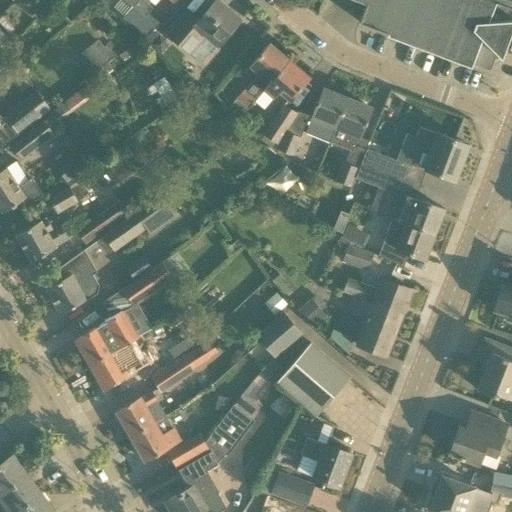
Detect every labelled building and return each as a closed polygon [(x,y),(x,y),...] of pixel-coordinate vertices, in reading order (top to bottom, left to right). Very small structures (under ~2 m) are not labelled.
[(144,0),(139,0),(132,8),(143,17),(153,8),(144,0)] [(217,45),(239,19),(217,0),(214,0),(197,20),(186,10),(166,34),(189,53),(205,35),(217,45)] [(511,0),(355,0),(365,4),(358,22),(387,33),(386,35),(470,67),(472,64),(490,70),(496,54),(500,58),(511,27),(511,19),(509,20),(511,10),(511,0)] [(114,59),(120,54),(110,42),(104,47),(97,39),(79,54),(95,74),(114,59)] [(263,90),(288,61),(268,44),(249,65),(259,73),(246,89),(245,88),(227,109),(238,119),(256,98),(263,90)] [(263,90),(273,98),(279,91),(289,100),(308,78),(288,61),(263,90)] [(21,160),(54,135),(52,132),(60,126),(57,122),(89,99),(80,88),(64,101),(50,112),(51,114),(44,119),(43,118),(9,143),(21,160)] [(305,132),(328,142),(346,98),(323,89),(311,116),(312,117),(305,132)] [(37,92),(4,117),(17,134),(50,109),(37,92)] [(328,142),(341,147),(352,151),(358,136),(359,136),(370,108),(346,98),(328,142)] [(261,140),(271,149),(296,113),(284,105),(261,140)] [(286,132),(296,113),(271,149),(276,153),(289,162),(292,156),(293,156),(301,137),(286,132)] [(424,169),(453,180),(467,145),(419,127),(414,139),(433,146),(424,169)] [(360,164),(396,178),(401,163),(366,149),(360,164)] [(68,161),(57,169),(66,182),(78,174),(68,161)] [(0,209),(2,213),(19,202),(21,200),(25,206),(42,196),(31,179),(27,181),(16,163),(6,169),(5,168),(0,171),(0,209)] [(358,169),(341,163),(334,180),(351,187),(358,169)] [(360,164),(355,178),(391,192),(396,178),(360,164)] [(69,187),(48,198),(56,212),(76,202),(76,200),(88,193),(89,193),(79,176),(67,182),(69,187)] [(405,224),(433,234),(442,209),(415,198),(415,199),(397,192),(393,204),(387,217),(405,224)] [(122,200),(76,232),(86,245),(131,213),(122,200)] [(340,211),(333,228),(341,233),(342,233),(349,214),(340,211)] [(136,214),(105,236),(113,248),(145,226),(136,214)] [(68,238),(60,224),(52,228),(45,216),(32,224),(15,235),(32,262),(49,251),(48,250),(68,238)] [(391,219),(378,255),(402,267),(407,253),(423,259),(433,234),(405,224),(392,218),(391,219)] [(346,224),(341,235),(353,241),(359,230),(346,224)] [(330,230),(325,240),(334,245),(340,235),(330,230)] [(341,235),(338,241),(347,244),(347,245),(362,250),(363,246),(353,241),(341,235)] [(347,245),(342,261),(367,269),(372,253),(362,250),(347,245)] [(58,281),(45,288),(60,314),(78,304),(96,294),(98,285),(89,271),(94,268),(84,250),(53,272),(58,281)] [(146,273),(122,289),(124,293),(133,306),(158,289),(156,286),(168,278),(158,264),(146,273)] [(342,290),(354,295),(403,314),(412,290),(381,278),(376,289),(347,278),(342,290)] [(506,320),(511,322),(511,285),(501,282),(493,311),(507,315),(506,320)] [(403,314),(354,295),(348,310),(366,317),(355,343),(386,356),(403,314)] [(75,339),(89,364),(113,351),(137,337),(122,312),(110,319),(99,326),(98,325),(75,339)] [(256,337),(273,357),(301,333),(283,313),(256,337)] [(167,349),(172,358),(192,347),(186,337),(167,349)] [(511,348),(502,345),(483,338),(475,360),(486,364),(476,389),(496,397),(497,394),(509,399),(511,390),(511,348)] [(183,356),(184,358),(153,378),(162,392),(194,372),(192,369),(217,352),(208,339),(183,356)] [(113,351),(89,364),(104,390),(121,380),(127,377),(127,376),(154,361),(147,349),(136,355),(129,342),(113,351)] [(349,376),(310,343),(276,382),(315,416),(349,376)] [(130,436),(165,416),(151,391),(139,398),(139,397),(115,410),(130,436)] [(204,442),(207,449),(208,448),(210,452),(177,470),(183,482),(218,464),(217,462),(224,454),(226,455),(253,420),(250,417),(257,407),(242,396),(234,405),(233,404),(229,409),(204,442)] [(506,425),(471,412),(464,430),(458,428),(449,453),(478,463),(483,450),(495,455),(506,425)] [(130,436),(144,461),(168,448),(167,447),(179,440),(165,416),(130,436)] [(204,442),(203,442),(199,434),(167,452),(175,466),(207,449),(204,442)] [(298,471),(312,477),(323,481),(319,489),(335,495),(350,454),(306,437),(299,454),(302,455),(298,467),(298,471)] [(0,493),(27,474),(12,455),(0,463),(0,493)] [(313,485),(294,478),(279,473),(271,493),(305,505),(313,485)] [(511,476),(494,473),(491,493),(499,495),(511,497),(511,476)] [(16,511),(41,494),(27,474),(0,493),(0,500),(8,511),(16,511)] [(216,511),(225,507),(216,492),(218,491),(208,475),(191,486),(165,502),(170,511),(216,511)] [(432,511),(479,511),(487,492),(475,487),(441,475),(428,510),(432,511)] [(54,511),(41,494),(16,511),(54,511)]
